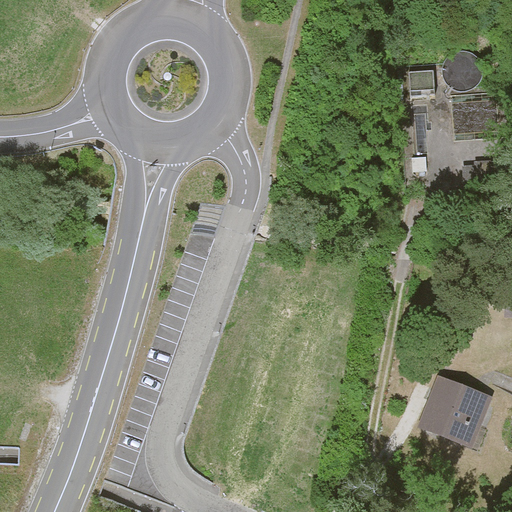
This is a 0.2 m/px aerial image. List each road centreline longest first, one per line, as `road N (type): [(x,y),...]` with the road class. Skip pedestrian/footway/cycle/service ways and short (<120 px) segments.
road 1 (motorway): [(103,511),(164,352),(274,0)]
road 2 (motorway): [(213,0),(43,511)]
road 3 (unclassified): [(218,121),(244,168),(245,192),(161,439),(172,480),(232,511)]
road 4 (primary): [(139,235),(54,511)]
